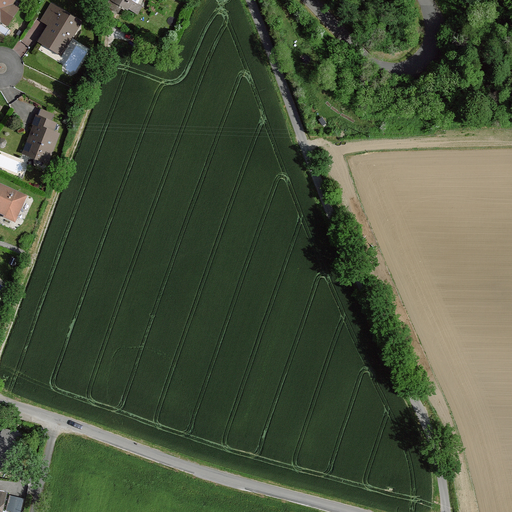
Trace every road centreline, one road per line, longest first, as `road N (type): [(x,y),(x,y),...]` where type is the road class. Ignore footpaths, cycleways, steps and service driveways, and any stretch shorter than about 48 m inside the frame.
road 1 (unclassified): [(251,0),(335,223),(438,451),(448,511)]
road 2 (track): [(115,34),(0,350)]
road 3 (residential): [(354,511),(57,419)]
road 4 (tertiary): [(309,0),(362,56),(396,71),(420,64),(434,45),(425,0)]
